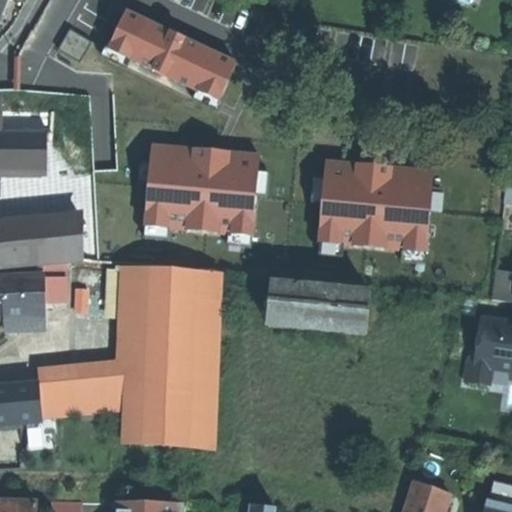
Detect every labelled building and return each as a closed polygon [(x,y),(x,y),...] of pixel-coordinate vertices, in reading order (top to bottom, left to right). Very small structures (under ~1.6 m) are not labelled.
[(221,3),(213,0),(193,0),(189,9),(214,19),(221,3)] [(101,53),(213,94),(227,56),(115,15),(101,53)] [(0,176),(41,177),(42,133),(0,132),(1,118),(6,118),(6,111),(1,111),(1,99),(0,98),(0,176)] [(254,235),(261,156),(144,145),(136,224),(254,235)] [(316,163),(312,242),(431,249),(435,169),(316,163)] [(0,269),(83,262),(81,221),(5,228),(0,229),(0,269)] [(0,320),(5,320),(45,319),(45,305),(64,304),(63,267),(49,267),(41,267),(41,277),(0,278),(0,320)] [(118,378),(124,378),(127,411),(124,411),(126,444),(215,450),(210,383),(211,383),(218,275),(164,271),(164,273),(125,271),(118,378)] [(494,289),(508,291),(510,274),(496,272),(494,289)] [(369,293),(271,285),(267,329),(366,337),(369,293)] [(492,300),(511,302),(511,291),(508,291),(494,289),(492,300)] [(45,319),(5,320),(6,332),(46,331),(45,319)] [(511,324),(482,320),(477,352),(491,368),(496,369),(511,370),(511,324)] [(491,368),(477,352),(473,359),(469,382),(493,386),(496,369),(491,368)] [(124,378),(118,378),(0,388),(0,422),(124,411),(127,411),(124,378)] [(511,511),(511,487),(493,483),(485,511),(511,511)] [(418,485),(408,511),(445,511),(451,497),(449,496),(418,485)] [(52,501),(52,511),(85,511),(85,500),(52,501)]
